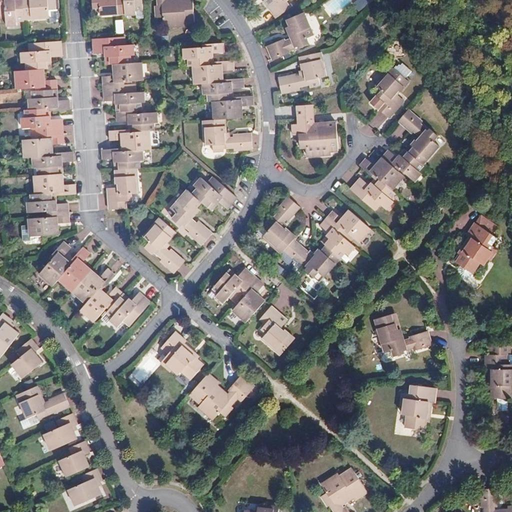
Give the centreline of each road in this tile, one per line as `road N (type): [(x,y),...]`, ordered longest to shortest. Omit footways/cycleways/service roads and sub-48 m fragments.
road 1 (residential): [(181,297),(95,229),(75,0)]
road 2 (residential): [(220,0),(258,53),(271,101),(273,169)]
road 3 (residential): [(463,472),(455,341),(434,297)]
road 4 (residential): [(273,169),(317,207),(369,145)]
road 5 (residential): [(181,297),(123,362),(83,384)]
road 6 (residential): [(83,384),(143,502)]
road 7 (residential): [(0,287),(58,337),(83,384)]
